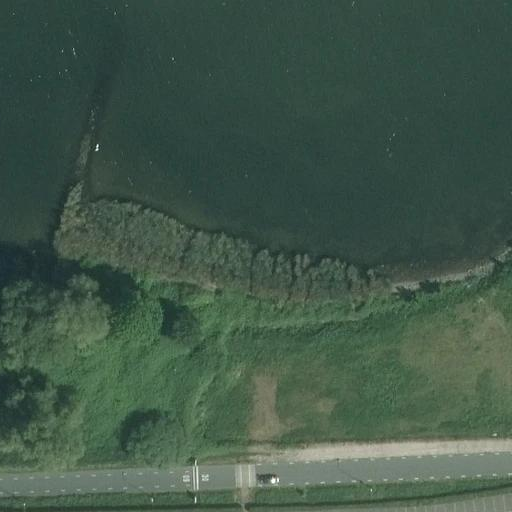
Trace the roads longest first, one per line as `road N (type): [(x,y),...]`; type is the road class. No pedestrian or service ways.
road 1 (tertiary): [(511,467),(195,480)]
road 2 (tertiary): [(0,488),(195,480)]
